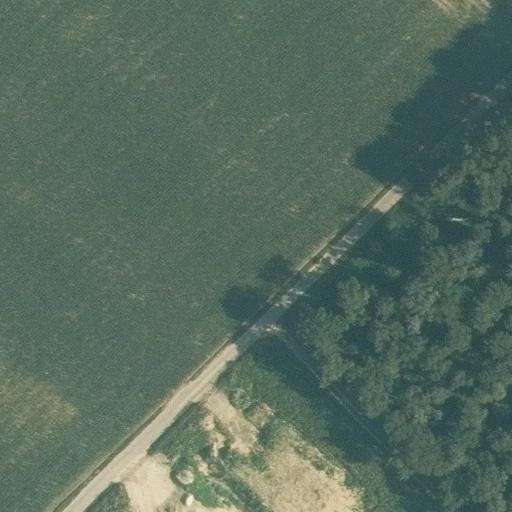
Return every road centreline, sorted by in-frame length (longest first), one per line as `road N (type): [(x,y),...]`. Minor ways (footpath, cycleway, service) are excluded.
road 1 (unclassified): [(60,511),(511,78)]
road 2 (track): [(462,511),(262,315)]
